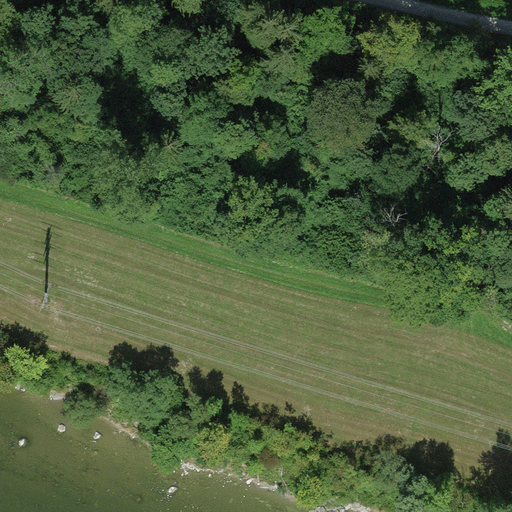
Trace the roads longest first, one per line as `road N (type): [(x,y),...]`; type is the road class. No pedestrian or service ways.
road 1 (unknown): [(511,345),(0,193)]
road 2 (track): [(511,159),(475,291),(476,331)]
